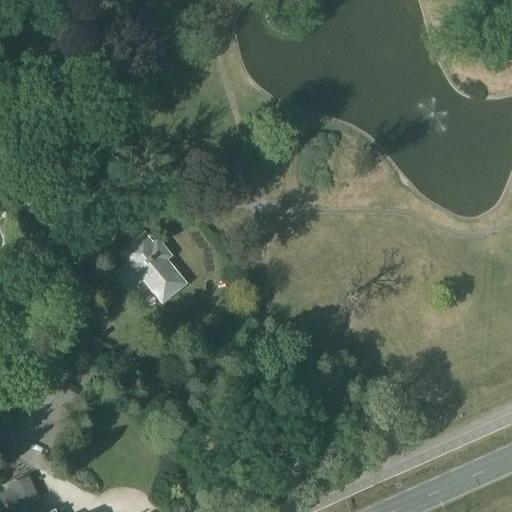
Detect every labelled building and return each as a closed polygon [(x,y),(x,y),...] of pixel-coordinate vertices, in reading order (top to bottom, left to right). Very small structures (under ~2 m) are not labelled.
[(106,132),(99,134),(107,154),(110,153),(112,152),(114,151),(115,151),(116,150),(117,150),(117,149),(118,148),(119,148),(119,147),(120,146),(120,145),(120,144),(121,144),(121,143),(121,142),(121,141),(121,140),(121,139),(120,138),(120,137),(120,136),(119,135),(118,134),(117,133),(116,132),(115,132),(114,131),(113,131),(112,131),(111,131),(110,131),(109,131),(108,131),(107,131),(107,132),(106,132)] [(94,235),(109,223),(102,213),(86,225),(94,235)] [(125,257),(121,260),(128,270),(126,272),(121,275),(132,289),(139,284),(143,280),(159,300),(160,301),(161,302),(162,301),(163,300),(164,302),(169,299),(180,289),(178,287),(180,285),(178,283),(181,281),(183,279),(165,256),(166,255),(167,254),(159,244),(156,247),(155,246),(154,245),(150,249),(143,240),(140,242),(138,240),(138,239),(124,250),(126,252),(126,253),(123,255),(125,257)] [(87,345),(59,332),(60,332),(59,331),(54,342),(55,342),(55,341),(83,354),(87,345)] [(19,511),(26,511),(41,506),(28,478),(10,487),(11,491),(0,495),(0,496),(6,511),(12,511),(19,509),(19,511)]
